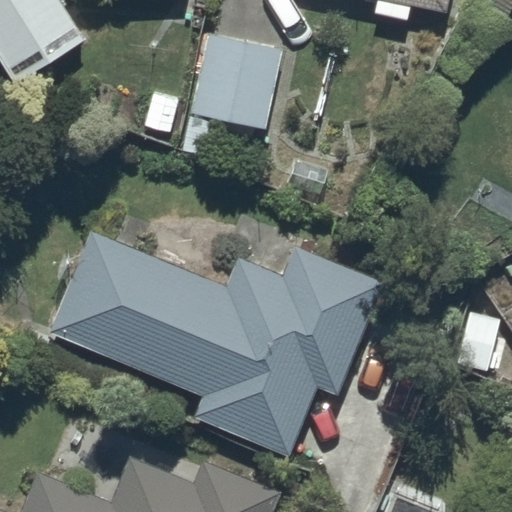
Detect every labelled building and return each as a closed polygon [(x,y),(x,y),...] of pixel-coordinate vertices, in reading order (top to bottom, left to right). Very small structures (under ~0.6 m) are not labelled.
[(84,26),(67,0),(0,0),(0,40),(1,40),(18,67),(84,26)] [(407,0),(373,0),(374,2),(405,9),(407,0)] [(263,117),(281,35),(208,22),(182,141),(206,146),(214,106),(263,117)] [(89,217),(46,319),(200,383),(191,404),(290,445),(320,374),(339,382),(386,269),(294,231),(281,261),(237,243),(225,273),(89,217)] [(0,499),(0,511),(267,511),(281,479),(202,445),(192,469),(132,443),(111,490),(36,458),(16,506),(0,499)] [(446,511),(445,501),(390,479),(375,511),(446,511)]
